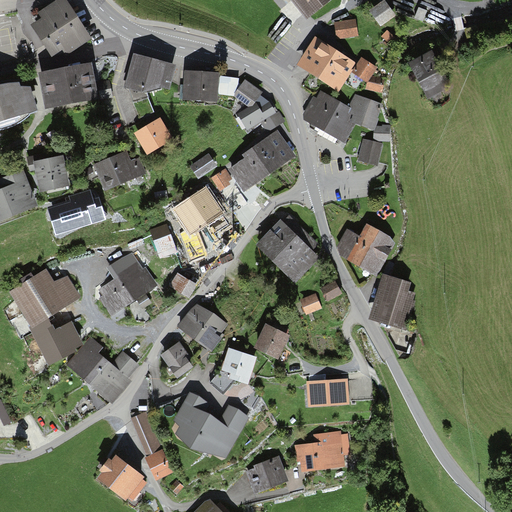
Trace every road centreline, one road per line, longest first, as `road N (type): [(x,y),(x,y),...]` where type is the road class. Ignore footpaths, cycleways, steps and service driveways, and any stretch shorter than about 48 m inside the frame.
road 1 (residential): [(313,189),(267,208),(122,400),(45,448),(0,458)]
road 2 (tertiary): [(313,189),(335,259),(423,423),(458,477),(496,511)]
road 3 (tertiary): [(127,29),(237,61),(273,80),(290,104),(313,189)]
road 4 (track): [(411,511),(379,378)]
road 5 (residential): [(0,70),(86,56),(127,29)]
road 6 (track): [(417,0),(451,10),(470,55),(511,42)]
